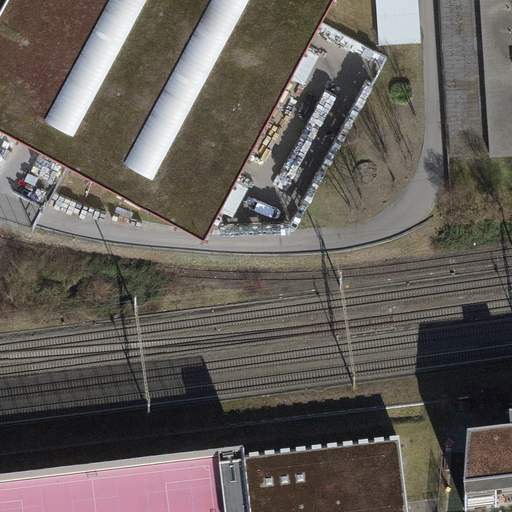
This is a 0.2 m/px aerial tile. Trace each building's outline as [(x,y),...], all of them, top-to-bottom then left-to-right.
[(0,0),(0,126),(202,235),(328,0),(0,0)] [(418,0),(377,0),(381,44),(421,41),(418,0)] [(511,0),(479,0),(484,75),(511,73),(511,0)] [(511,73),(484,75),(488,155),(511,153),(511,73)] [(461,453),(458,504),(511,497),(511,433),(503,434),(504,449),(461,453)] [(400,511),(393,447),(0,495),(0,511),(400,511)]
